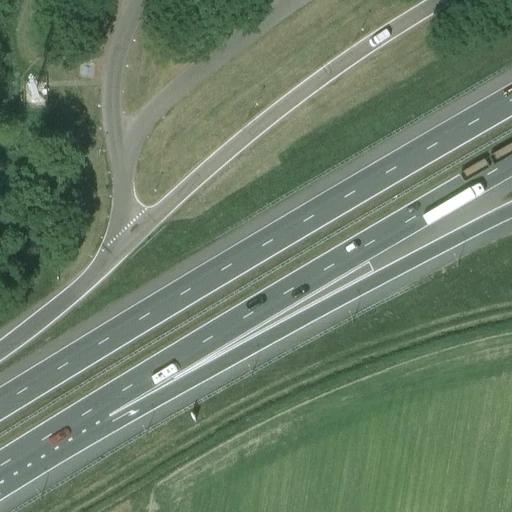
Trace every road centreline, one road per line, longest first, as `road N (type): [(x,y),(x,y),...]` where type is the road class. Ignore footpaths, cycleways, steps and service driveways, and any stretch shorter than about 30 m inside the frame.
road 1 (motorway): [(511,100),(302,218),(0,405)]
road 2 (motorway): [(95,408),(511,163)]
road 3 (motorway): [(95,408),(213,364),(511,209)]
road 4 (motorway): [(112,255),(68,305),(0,353)]
